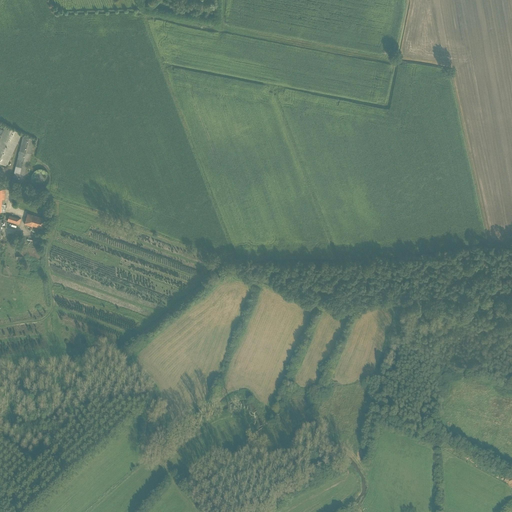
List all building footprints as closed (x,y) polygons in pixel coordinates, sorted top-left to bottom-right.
[(0,162),(7,165),(21,133),(5,125),(3,129),(0,128),(0,162)] [(34,139),(23,136),(19,151),(31,153),(34,139)] [(31,153),(19,151),(12,180),(15,181),(14,184),(20,186),(21,182),(24,183),(31,153)] [(24,223),(24,224),(43,230),(44,229),(47,219),(27,213),(24,223)] [(9,215),(7,221),(19,225),(21,219),(20,219),(20,218),(9,215)]
